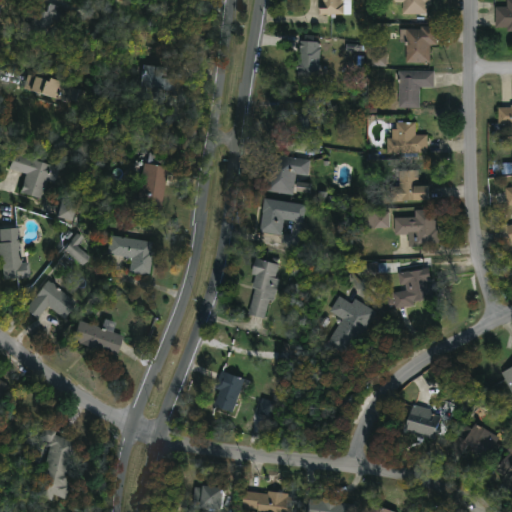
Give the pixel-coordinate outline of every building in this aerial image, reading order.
[(42,0),(73,8),(69,21),(58,18),(56,23),(51,22),(47,34),(35,30),(37,24),(28,21),(34,0),(42,0)] [(349,0),(349,15),(334,15),(334,18),(329,18),(329,15),(317,15),(317,3),(320,3),(320,0),(349,0)] [(429,0),(429,6),(427,6),(427,14),(401,14),(401,1),(393,1),(393,0),(429,0)] [(511,0),(511,32),(505,32),(505,28),(493,28),(494,7),(505,7),(505,0),(511,0)] [(435,26),(435,35),(438,35),(438,40),(436,40),(435,46),(429,46),(429,63),(403,63),(404,43),(398,42),(398,29),(419,30),(419,26),(435,26)] [(318,49),(316,72),(306,72),(305,76),(295,75),(298,41),(310,42),(309,48),(318,49)] [(372,67),(387,67),(387,55),(372,54),(372,67)] [(183,71),(182,93),(165,92),(164,101),(145,100),(146,89),(141,88),(143,65),(150,65),(150,68),(183,71)] [(418,108),(396,108),(396,71),(432,72),(432,88),(418,87),(418,108)] [(32,73),(68,82),(65,91),(71,93),(70,100),(28,89),(32,73)] [(511,102),(511,125),(496,125),(496,108),(509,108),(509,102),(511,102)] [(310,141),(311,115),(290,114),(289,140),(310,141)] [(413,122),(413,135),(425,135),(426,154),(423,154),(423,160),(416,160),(416,154),(385,154),(385,139),(389,139),(389,129),(394,129),(393,123),(413,122)] [(62,168),(57,181),(51,179),(44,198),(23,190),(29,174),(12,168),(18,153),(62,168)] [(154,155),(153,166),(165,168),(160,210),(134,207),(140,163),(144,164),(145,154),(154,155)] [(270,155),(308,160),(306,176),(295,174),(294,182),(309,184),(307,194),(292,192),(292,195),(265,191),(267,181),(264,180),(267,159),(269,160),(270,155)] [(415,171),(416,187),(425,186),(425,201),(389,202),(389,186),(398,186),(398,172),(415,171)] [(511,205),(505,206),(503,188),(511,187),(511,205)] [(304,206),(301,223),(281,220),(279,234),(258,231),(262,198),(304,206)] [(77,201),(62,199),(58,217),(73,220),(77,201)] [(388,228),(366,229),(365,212),(387,211),(388,228)] [(434,211),(434,229),(436,229),(436,244),(417,244),(417,247),(406,247),(406,235),(393,235),(394,211),(399,211),(399,218),(413,218),(413,211),(434,211)] [(22,227),(25,262),(30,262),(31,277),(6,279),(2,229),(22,227)] [(138,231),(137,241),(149,243),(145,276),(126,274),(128,258),(104,255),(106,235),(125,237),(126,230),(138,231)] [(91,256),(77,246),(84,238),(77,232),(64,250),(84,265),(91,256)] [(278,259),(273,278),(276,279),(270,302),(267,301),(262,319),(246,314),(253,289),(250,288),(253,276),(249,275),(254,259),(269,263),(271,257),(278,259)] [(429,269),(432,281),(424,283),(427,295),(406,299),(403,285),(399,286),(396,274),(407,271),(407,273),(429,269)] [(48,279),(60,285),(58,289),(77,303),(66,318),(50,306),(41,318),(27,309),(48,279)] [(336,296),(349,304),(352,299),(375,313),(348,359),(325,345),(336,326),(332,323),(335,317),(326,312),(336,296)] [(77,321),(101,327),(101,329),(120,336),(113,355),(70,340),(77,321)] [(511,394),(511,395),(499,371),(511,364),(511,394)] [(242,380),(231,412),(212,405),(217,390),(212,388),(218,371),(242,380)] [(0,379),(10,385),(7,390),(10,391),(1,404),(0,403),(0,379)] [(272,418),(277,403),(262,399),(257,413),(272,418)] [(440,412),(433,438),(403,429),(411,404),(440,412)] [(481,428),(478,432),(501,447),(495,456),(489,452),(484,460),(462,446),(458,454),(448,447),(463,425),(469,429),(473,423),(481,428)] [(73,485),(70,497),(59,492),(58,498),(42,492),(53,444),(50,444),(51,441),(42,435),(48,425),(58,431),(58,433),(74,440),(69,460),(74,462),(70,484),(73,485)] [(511,489),(490,472),(505,452),(502,449),(509,441),(511,444),(511,489)] [(220,486),(218,509),(195,506),(196,502),(189,501),(191,485),(198,486),(198,484),(220,486)] [(286,492),(286,496),(291,497),(288,511),(253,511),(254,508),(240,507),(241,491),(265,493),(266,490),(286,492)] [(337,499),(337,502),(353,505),(352,511),(304,511),(306,499),(321,501),(322,497),(337,499)] [(368,511),(372,503),(393,511),(368,511)]
